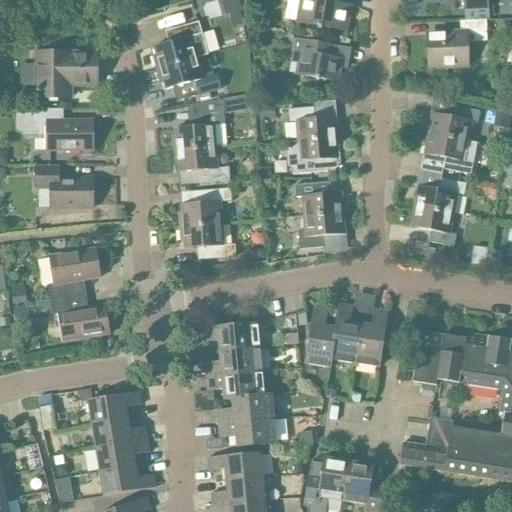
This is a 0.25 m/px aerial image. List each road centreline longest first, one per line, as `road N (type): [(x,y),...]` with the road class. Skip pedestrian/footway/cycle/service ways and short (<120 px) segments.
road 1 (residential): [(379,274),(379,25),(387,0)]
road 2 (residential): [(151,307),(119,37)]
road 3 (residential): [(379,274),(151,307)]
road 4 (residential): [(327,430),(380,441),(403,279)]
road 5 (residential): [(0,390),(164,364)]
road 6 (residential): [(185,511),(176,393),(164,364)]
